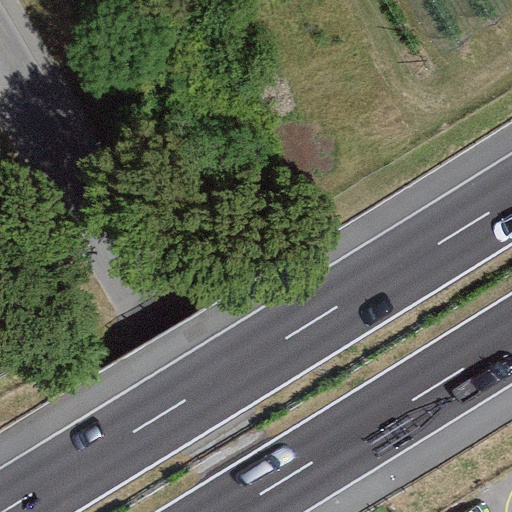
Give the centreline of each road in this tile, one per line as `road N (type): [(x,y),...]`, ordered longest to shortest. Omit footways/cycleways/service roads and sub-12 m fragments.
road 1 (motorway): [(511,196),(0,510)]
road 2 (unclassified): [(0,55),(267,511)]
road 3 (motorway): [(234,511),(511,339)]
